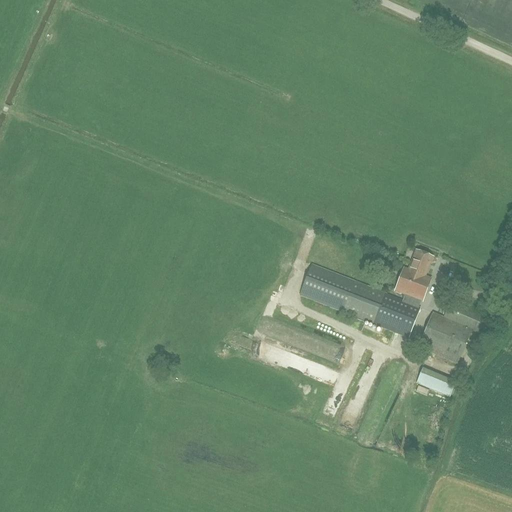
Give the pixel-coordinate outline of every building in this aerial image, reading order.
[(425,277),(428,271),(433,257),(417,251),(412,263),(409,271),(404,269),(396,291),(406,295),(403,302),(413,306),(415,299),(423,302),(426,293),(428,289),(432,280),(425,277)] [(300,295),(341,311),(408,338),(420,309),(413,306),(403,302),(387,295),(373,289),(354,282),(312,265),(300,295)] [(479,333),(486,317),(450,303),(444,318),(433,313),(419,348),(458,364),(472,330),(479,333)] [(280,321),(272,332),(281,339),(289,328),(280,321)] [(367,353),(368,346),(358,344),(357,351),(367,353)] [(286,353),(285,355),(281,353),(277,365),(301,373),(306,360),(286,353)] [(322,383),(327,370),(315,365),(310,378),(322,383)] [(451,398),(457,383),(423,369),(417,384),(451,398)]
